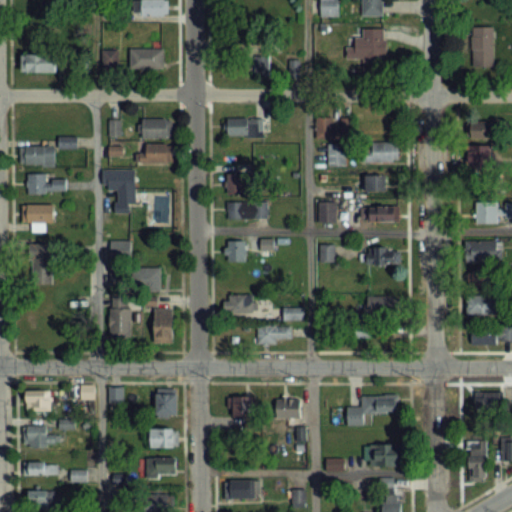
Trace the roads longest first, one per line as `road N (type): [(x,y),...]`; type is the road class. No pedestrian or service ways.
road 1 (residential): [(197,511),(190,0)]
road 2 (residential): [(435,511),(429,0)]
road 3 (residential): [(0,94),(511,91)]
road 4 (residential): [(0,365),(511,365)]
